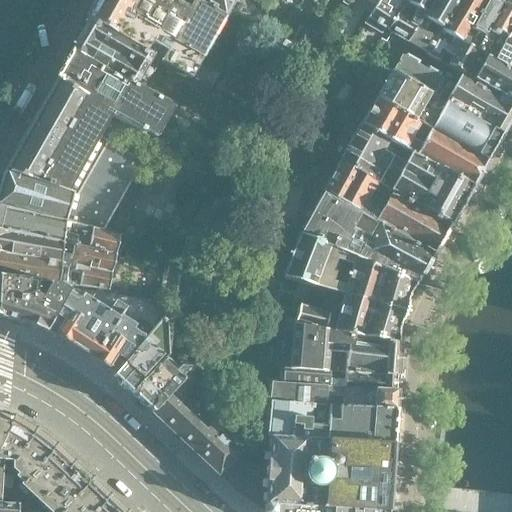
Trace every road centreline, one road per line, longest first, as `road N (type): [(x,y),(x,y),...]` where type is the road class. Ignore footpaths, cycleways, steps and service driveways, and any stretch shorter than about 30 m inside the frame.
road 1 (residential): [(511,160),(422,327),(406,511)]
road 2 (tertiary): [(0,367),(71,405),(190,511)]
road 3 (residential): [(0,142),(82,0)]
